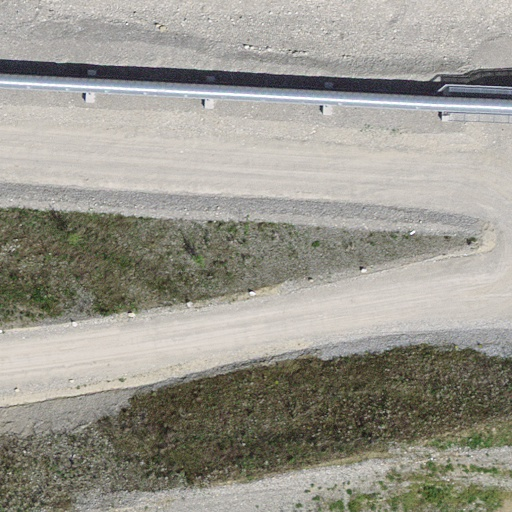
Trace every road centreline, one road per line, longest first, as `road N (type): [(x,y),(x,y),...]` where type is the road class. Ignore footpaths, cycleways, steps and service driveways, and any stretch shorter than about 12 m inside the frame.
road 1 (track): [(0,414),(169,396),(511,247)]
road 2 (track): [(0,154),(329,135),(511,194)]
